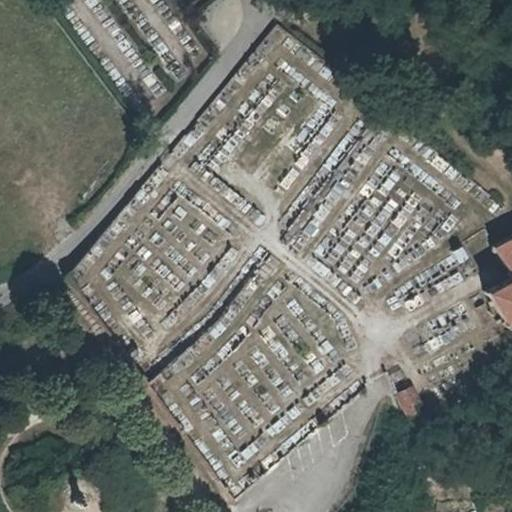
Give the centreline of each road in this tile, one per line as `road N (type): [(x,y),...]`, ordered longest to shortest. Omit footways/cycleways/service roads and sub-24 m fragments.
road 1 (unclassified): [(0,295),(50,271),(260,19),(250,0)]
road 2 (unclassified): [(288,511),(339,452),(375,390)]
